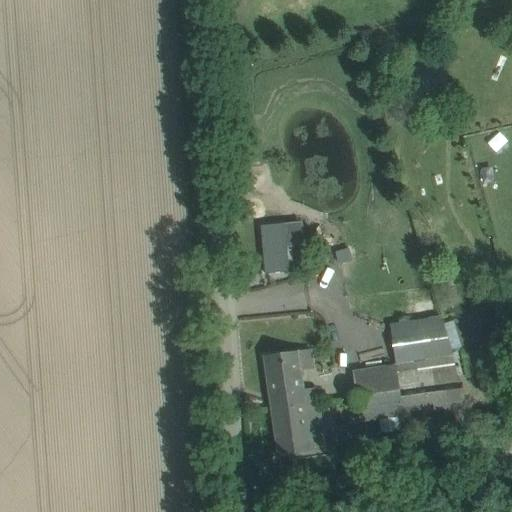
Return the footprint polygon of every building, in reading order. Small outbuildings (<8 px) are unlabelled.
[(349,249),(336,252),(338,264),(352,260),(349,249)] [(316,388),(304,390),(301,370),(315,369),(313,350),(265,357),(272,409),(318,403),(316,388)] [(354,371),(357,397),(460,383),(453,357),(354,371)] [(466,407),(460,383),(357,397),(360,422),(466,407)] [(272,409),(279,457),(325,450),(318,403),(272,409)]
